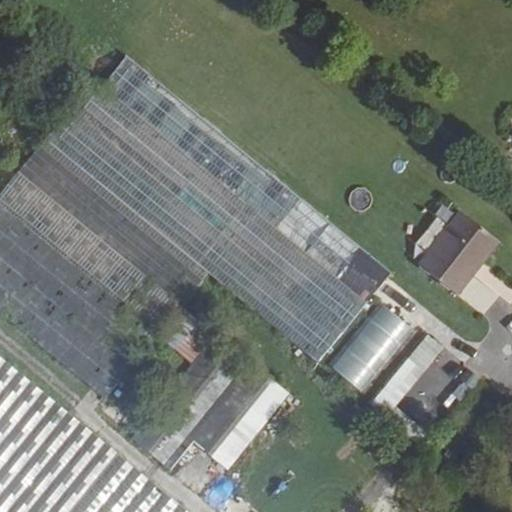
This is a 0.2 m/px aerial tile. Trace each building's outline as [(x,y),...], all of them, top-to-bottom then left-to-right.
[(103,394),(204,270),(314,356),(368,288),(95,72),(0,187),(0,311),(84,378),(103,394)] [(448,291),(489,240),(452,210),(410,262),(448,291)] [(476,275),(460,292),(483,314),(499,297),(476,275)] [(340,418),(429,306),(398,281),(308,392),(340,418)] [(0,347),(65,401),(84,378),(0,311),(0,347)] [(127,434),(201,494),(284,390),(213,331),(127,434)] [(426,335),(372,401),(389,414),(442,348),(426,335)] [(186,511),(0,360),(0,511),(186,511)]
